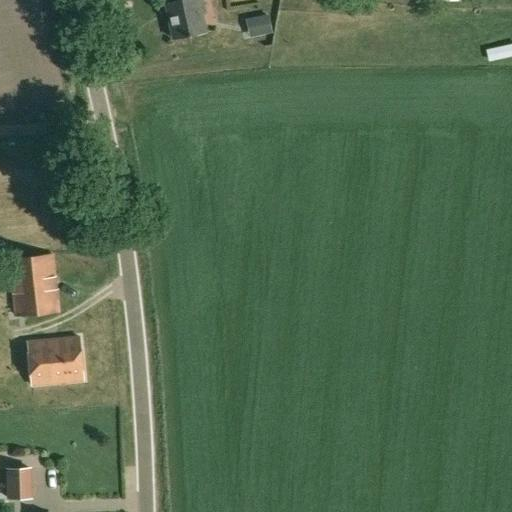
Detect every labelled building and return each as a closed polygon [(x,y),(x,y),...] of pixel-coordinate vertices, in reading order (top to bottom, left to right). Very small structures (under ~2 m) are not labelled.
[(173,38),(206,30),(202,13),(206,12),(203,0),(178,0),(165,3),(173,38)] [(511,39),(494,44),(496,55),(511,51),(511,39)] [(15,317),(60,312),(53,253),(8,258),(14,305),(15,317)] [(33,384),(84,379),(80,337),(28,342),(33,384)] [(7,499),(8,499),(32,495),(32,463),(7,466),(7,499)]
